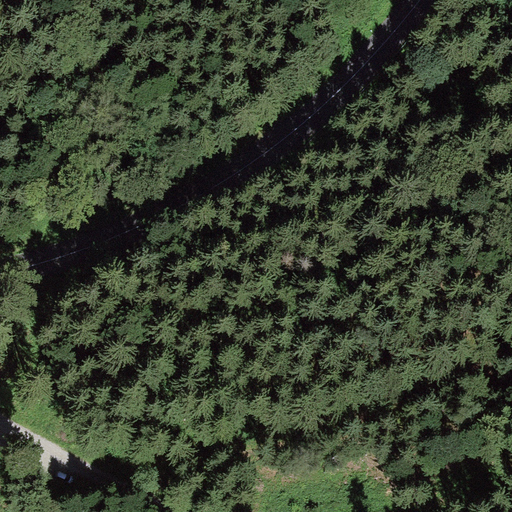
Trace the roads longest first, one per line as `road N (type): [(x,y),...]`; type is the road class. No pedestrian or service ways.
road 1 (tertiary): [(426,0),(310,114),(172,219),(32,275),(0,279)]
road 2 (track): [(0,405),(61,452),(174,511)]
